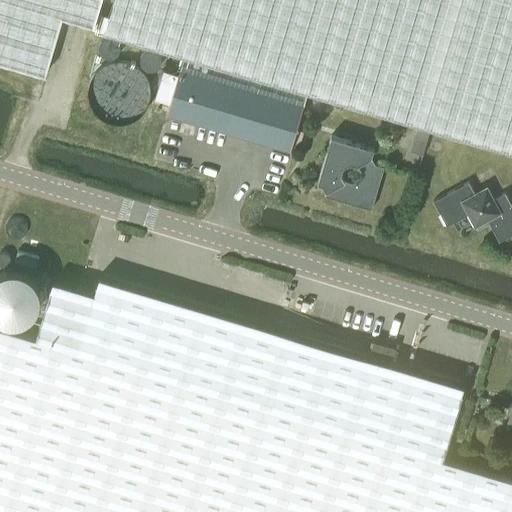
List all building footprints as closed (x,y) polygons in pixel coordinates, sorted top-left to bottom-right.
[(93,25),(100,0),(0,0),(0,60),(45,74),(62,16),(93,25)] [(511,0),(115,0),(106,32),(180,54),(179,56),(302,92),(303,90),(432,127),(511,151),(511,0)] [(286,148),(302,92),(179,56),(163,112),(286,148)] [(327,133),(314,180),(317,181),(322,188),(321,193),(367,207),(379,163),(371,161),(366,154),(369,145),(327,133)] [(493,237),(511,226),(511,214),(498,188),(487,194),(481,183),(470,189),(464,178),(428,198),(441,222),(464,210),(470,221),(481,215),(493,237)] [(17,249),(14,259),(35,265),(38,256),(17,249)] [(511,511),(511,477),(442,457),(463,384),(363,355),(98,277),(94,290),(52,278),(35,337),(0,326),(0,511),(511,511)]
